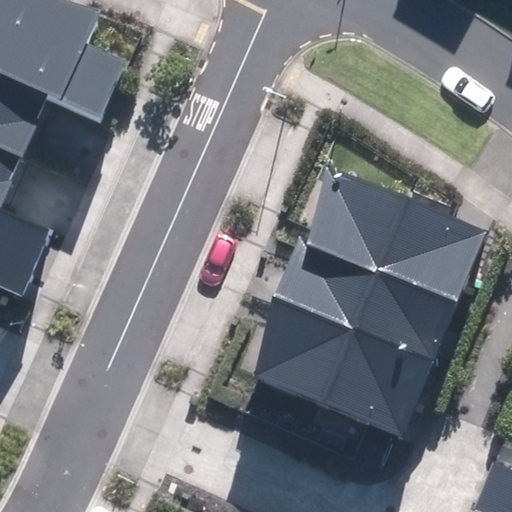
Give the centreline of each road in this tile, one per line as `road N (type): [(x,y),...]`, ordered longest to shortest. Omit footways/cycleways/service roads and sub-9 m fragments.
road 1 (residential): [(96,405),(260,0)]
road 2 (residential): [(96,405),(322,511)]
road 3 (residential): [(511,79),(383,0)]
